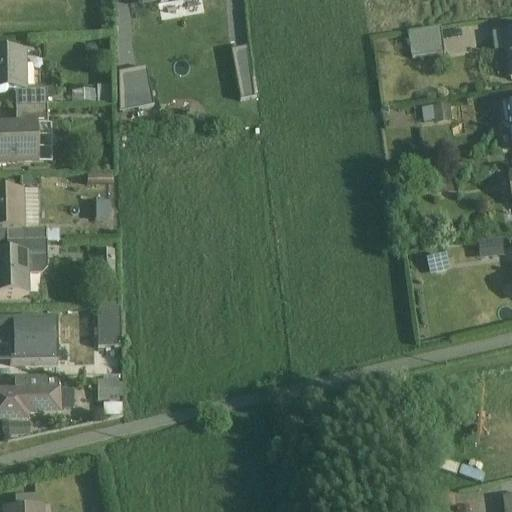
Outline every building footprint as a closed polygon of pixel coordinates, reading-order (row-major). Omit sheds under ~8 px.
[(133,0),(135,9),(178,0),(133,0)] [(441,25),(419,27),(421,59),(443,58),(441,25)] [(509,83),(511,82),(511,32),(502,34),(509,83)] [(0,93),(22,93),(22,52),(0,52),(0,93)] [(261,58),(247,60),(255,107),(269,105),(261,58)] [(133,79),(134,115),(163,115),(163,78),(133,79)] [(124,92),(84,93),(84,113),(124,111),(124,92)] [(502,151),(511,150),(511,103),(498,105),(502,151)] [(454,130),(465,129),(464,113),(452,114),(454,130)] [(0,168),(34,168),(33,128),(0,128),(0,168)] [(0,236),(20,236),(19,193),(0,193),(0,236)] [(108,231),(126,232),(127,209),(109,209),(108,231)] [(75,251),(75,235),(62,235),(62,251),(75,251)] [(0,300),(25,300),(25,257),(0,257),(0,300)] [(132,258),(112,258),(112,288),(132,288),(132,258)] [(465,278),(463,265),(446,268),(448,281),(465,278)] [(135,357),(137,319),(113,318),(112,357),(135,357)] [(54,328),(0,328),(0,355),(6,356),(6,372),(55,371),(54,328)] [(111,409),(134,410),(135,388),(112,387),(111,409)] [(0,426),(57,426),(57,391),(0,392),(0,426)] [(117,411),(116,425),(135,426),(136,412),(117,411)]
